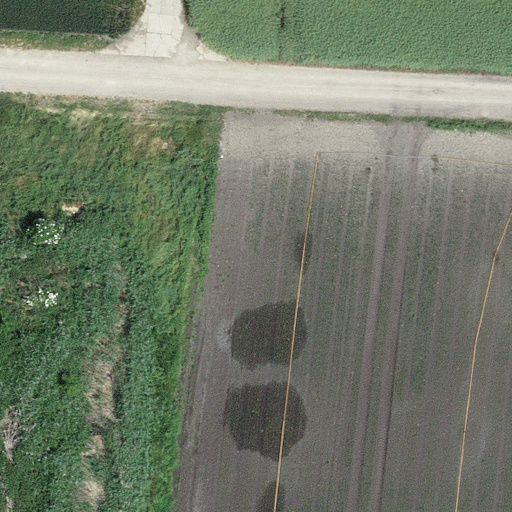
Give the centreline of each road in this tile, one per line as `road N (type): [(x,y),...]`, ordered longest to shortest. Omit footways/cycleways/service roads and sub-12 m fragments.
road 1 (track): [(162,69),(511,92)]
road 2 (track): [(0,59),(162,69)]
